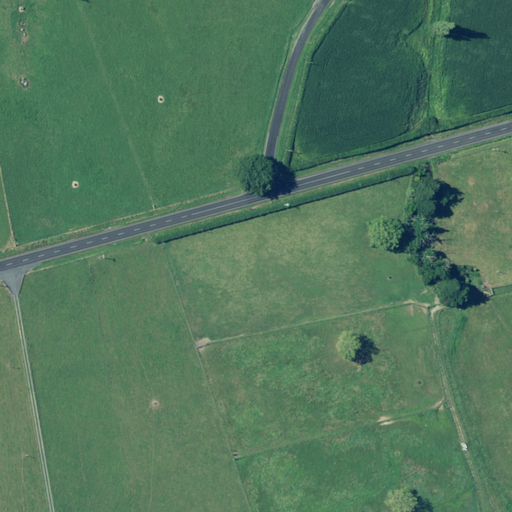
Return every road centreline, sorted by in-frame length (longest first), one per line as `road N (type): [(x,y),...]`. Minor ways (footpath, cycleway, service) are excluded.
road 1 (tertiary): [(270,192),(0,265)]
road 2 (tertiary): [(511,126),(270,192)]
road 3 (unclassified): [(270,192),(270,148),(291,62),(324,0)]
